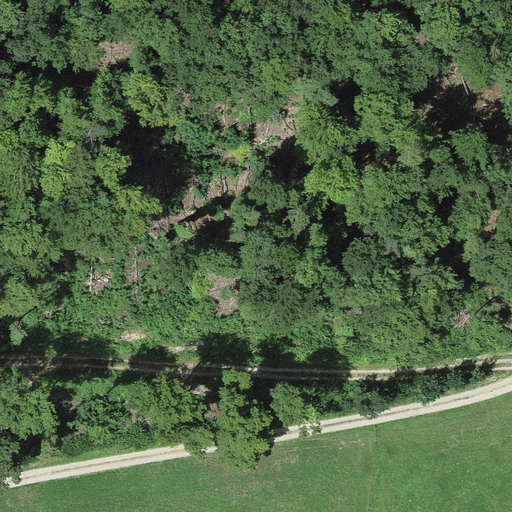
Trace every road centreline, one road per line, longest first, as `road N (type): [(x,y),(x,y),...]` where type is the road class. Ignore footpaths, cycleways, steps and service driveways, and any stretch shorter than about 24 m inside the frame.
road 1 (track): [(511,383),(433,405),(0,483)]
road 2 (track): [(0,358),(511,364)]
